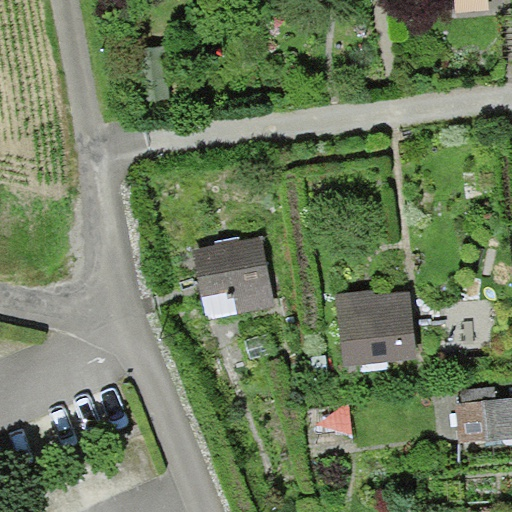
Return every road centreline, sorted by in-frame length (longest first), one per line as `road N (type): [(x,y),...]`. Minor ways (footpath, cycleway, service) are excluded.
road 1 (residential): [(67,0),(124,321),(200,511)]
road 2 (track): [(0,296),(124,321)]
